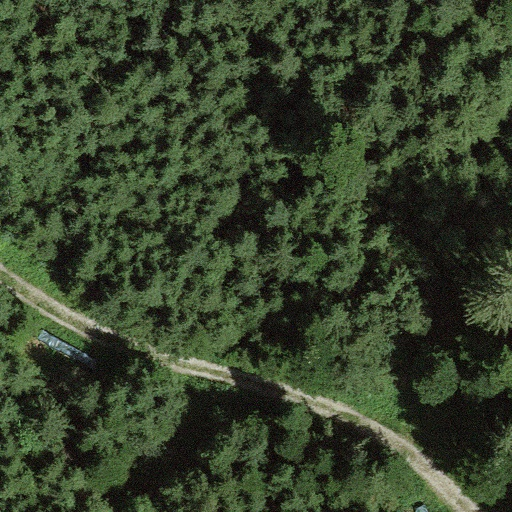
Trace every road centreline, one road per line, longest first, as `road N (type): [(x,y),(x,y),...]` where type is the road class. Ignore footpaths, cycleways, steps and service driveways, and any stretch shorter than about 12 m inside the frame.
road 1 (track): [(252,385),(62,326),(0,280)]
road 2 (track): [(252,385),(357,431),(463,511)]
